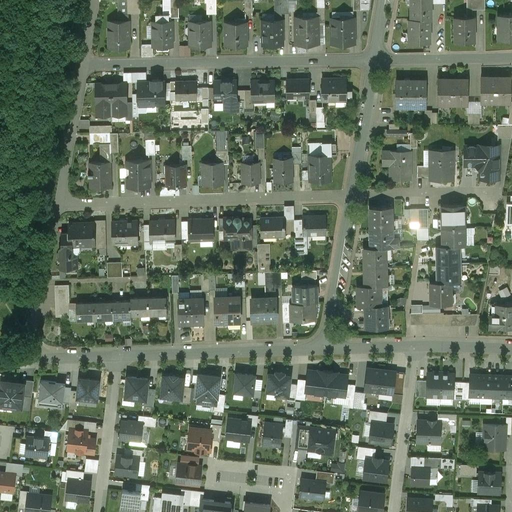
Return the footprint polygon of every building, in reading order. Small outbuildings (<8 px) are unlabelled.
[(140,0),(127,0),(127,14),(141,13),(140,0)] [(170,0),(164,0),(164,16),(160,16),(160,21),(172,21),(172,18),(171,18),(170,0)] [(179,18),(178,0),(170,0),(171,18),(172,18),(179,18)] [(216,0),(208,0),(209,14),(217,14),(216,0)] [(252,0),(244,0),(244,13),(253,13),(252,0)] [(288,0),(280,0),(280,14),(288,14),(288,0)] [(361,11),(360,0),(352,0),(353,11),(361,11)] [(360,0),(361,11),(369,11),(369,0),(360,0)] [(430,0),(410,0),(411,19),(409,19),(409,34),(410,34),(410,41),(409,41),(409,42),(429,42),(429,19),(431,19),(430,0)] [(466,0),(466,17),(455,17),(455,41),(474,41),(474,17),(473,17),(473,10),(471,10),(470,0),(466,0)] [(484,0),(470,0),(471,10),(473,10),(485,10),(484,0)] [(511,15),(499,15),(499,29),(500,29),(500,39),(499,39),(499,40),(511,39),(511,15)] [(318,23),(318,16),(317,16),(295,17),(295,45),(319,45),(318,23)] [(354,18),(331,18),(332,44),(354,44),(354,18)] [(129,20),(109,21),(109,48),(129,47),(129,20)] [(282,20),(263,20),(263,45),(282,45),(282,20)] [(172,47),(172,21),(160,21),(153,21),(153,47),(172,47)] [(210,46),(210,21),(190,21),(190,47),(210,46)] [(246,22),(226,22),(226,46),(246,46),(246,22)] [(496,77),(481,77),(481,102),(496,102),(496,77)] [(511,77),(496,77),(496,102),(510,102),(511,101),(511,77)] [(346,79),(322,79),(322,100),(346,100),(346,79)] [(453,79),(438,79),(438,104),(453,104),(453,79)] [(468,79),(453,79),(453,104),(468,104),(468,79)] [(264,81),(264,80),(252,80),(252,90),(252,102),(253,102),(274,101),(274,81),(264,81)] [(309,97),(309,80),(286,80),(287,97),(309,97)] [(426,81),(396,80),(396,106),(405,106),(425,106),(425,107),(426,107),(426,81)] [(196,81),(176,82),(176,99),(196,99),(196,81)] [(235,81),(223,82),(223,81),(214,81),(214,101),(228,101),(228,100),(236,100),(236,101),(236,90),(236,81),(235,81)] [(126,102),(126,82),(111,83),(111,116),(126,115),(126,112),(126,102)] [(146,82),(138,82),(138,99),(146,99),(146,83),(146,82)] [(163,82),(163,83),(146,83),(146,99),(154,99),(154,104),(164,104),(164,82),(163,82)] [(111,116),(111,83),(96,83),(97,116),(111,116)] [(244,108),(244,90),(236,90),(236,101),(237,101),(237,109),(244,108)] [(252,90),(244,90),(244,108),(253,108),(253,102),(252,102),(252,90)] [(324,122),(324,107),(316,107),(316,114),(316,122),(324,122)] [(511,134),(511,124),(498,124),(498,138),(511,138),(511,134)] [(256,131),(256,146),(265,146),(265,130),(256,131)] [(227,131),(215,131),(216,151),(228,150),(227,131)] [(118,151),(118,132),(112,133),(110,133),(110,143),(111,143),(111,151),(118,151)] [(110,133),(90,133),(90,144),(100,143),(110,143),(110,133)] [(155,139),(145,140),(146,155),(155,154),(155,139)] [(110,143),(100,143),(100,161),(110,161),(111,161),(111,151),(111,143),(110,143)] [(336,143),(322,144),(322,154),(329,154),(330,154),(337,155),(336,143)] [(192,159),(191,145),(182,145),(183,159),(192,159)] [(499,146),(465,146),(465,165),(472,165),(480,165),(480,178),(499,178),(499,146)] [(228,150),(216,151),(216,162),(222,162),(222,164),(228,164),(228,150)] [(453,150),(430,150),(430,165),(430,177),(430,178),(453,178),(453,150)] [(410,151),(390,151),(382,151),(382,162),(390,162),(390,179),(410,179),(410,151)] [(301,152),(292,152),(292,157),(293,164),(301,164),(301,152)] [(322,154),(309,155),(310,181),(330,181),(329,154),(322,154)] [(283,159),(273,160),(273,169),(275,169),(275,180),(283,180),(283,182),(291,182),(291,164),(293,164),(292,157),(283,157),(283,159)] [(149,159),(126,160),(127,187),(150,186),(149,159)] [(100,161),(89,162),(89,173),(88,173),(88,176),(90,176),(90,188),(111,187),(110,161),(100,161)] [(216,162),(202,163),(203,185),(223,184),(222,164),(222,162),(216,162)] [(258,162),(242,163),(243,183),(259,183),(258,162)] [(185,164),(165,165),(165,166),(163,166),(163,173),(165,173),(166,186),(186,185),(185,164)] [(430,165),(417,165),(417,177),(430,177),(430,165)] [(464,205),(442,206),(442,219),(442,228),(464,227),(464,205)] [(392,207),(369,208),(370,230),(392,229),(392,207)] [(428,208),(418,209),(418,223),(428,222),(428,208)] [(418,223),(418,209),(410,209),(410,223),(418,223)] [(325,216),(302,217),(303,235),(326,234),(325,216)] [(250,219),(240,219),(239,218),(237,217),(235,218),(219,218),(219,231),(225,231),(225,239),(232,239),(232,248),(257,247),(257,246),(257,244),(257,225),(250,225),(250,219)] [(284,217),(262,218),(263,235),(271,235),(271,236),(285,235),(285,234),(285,220),(284,217)] [(201,220),(201,219),(189,219),(190,221),(190,239),(213,239),(212,219),(201,220)] [(442,219),(433,219),(433,227),(433,228),(442,228),(442,219)] [(174,220),(158,220),(158,221),(149,221),(149,224),(150,242),(152,242),(175,241),(174,220)] [(294,220),(285,220),(285,234),(295,234),(294,220)] [(137,221),(112,221),(112,244),(122,243),(122,244),(138,244),(137,221)] [(190,221),(181,222),(182,239),(190,239),(190,221)] [(94,222),(68,223),(69,233),(69,246),(70,246),(94,246),(95,246),(94,224),(94,222)] [(106,224),(94,224),(95,246),(94,246),(94,249),(106,248),(106,224)] [(149,224),(143,225),(144,250),(152,250),(152,242),(150,242),(149,224)] [(464,227),(442,228),(443,246),(459,245),(465,245),(464,227)] [(466,244),(475,244),(474,227),(466,227),(466,244)] [(392,229),(370,230),(370,248),(386,247),(391,247),(393,247),(392,229)] [(69,233),(61,233),(61,234),(62,234),(62,244),(59,247),(60,256),(58,258),(58,265),(60,267),(61,267),(61,268),(77,267),(77,256),(71,256),(71,255),(70,255),(70,246),(69,246),(69,233)] [(303,238),(295,238),(295,254),(304,254),(304,246),(303,246),(303,238)] [(269,243),(257,244),(257,246),(257,247),(258,272),(265,272),(269,272),(270,272),(269,243)] [(182,244),(174,245),(175,260),(182,260),(182,244)] [(443,246),(437,246),(437,264),(459,263),(459,245),(443,246)] [(370,248),(365,248),(364,248),(364,267),(386,266),(386,247),(370,248)] [(122,262),(107,262),(107,277),(122,277),(122,262)] [(459,263),(437,264),(438,282),(451,282),(460,281),(459,263)] [(386,266),(364,267),(365,286),(379,285),(380,285),(387,285),(386,266)] [(493,276),(502,275),(501,268),(492,268),(493,276)] [(316,270),(301,271),(302,279),(317,278),(316,270)] [(269,288),(269,272),(265,272),(266,298),(251,299),(252,321),(276,320),(275,288),(269,288)] [(270,272),(269,272),(269,288),(275,288),(281,287),(281,272),(270,272)] [(244,273),(237,273),(237,287),(245,287),(244,273)] [(438,282),(430,282),(430,304),(451,304),(451,282),(438,282)] [(317,284),(293,285),(293,302),(314,301),(317,301),(317,284)] [(365,286),(358,286),(358,306),(365,306),(380,305),(380,285),(379,285),(365,286)] [(166,296),(148,297),(149,315),(167,314),(166,296)] [(227,296),(215,297),(216,322),(228,322),(227,296)] [(239,296),(227,296),(228,322),(240,321),(239,296)] [(148,297),(130,298),(130,300),(131,316),(149,315),(148,297)] [(203,297),(190,298),(191,323),(204,323),(203,297)] [(190,298),(178,298),(179,323),(191,323),(190,298)] [(130,300),(112,301),(113,319),(131,319),(131,316),(130,300)] [(112,301),(94,302),(95,320),(113,319),(112,301)] [(293,302),(292,302),(290,302),(291,319),(315,319),(314,301),(293,302)] [(94,302),(76,302),(77,320),(95,320),(94,302)] [(290,302),(282,302),(283,323),(292,322),(291,319),(290,302)] [(511,304),(496,304),(496,315),(489,315),(489,327),(511,327),(511,304)] [(380,305),(365,306),(366,328),(388,327),(387,305),(380,305)] [(478,314),(469,314),(470,326),(476,326),(478,314)] [(381,370),(367,368),(365,390),(379,392),(381,370)] [(323,372),(308,370),(306,392),(325,394),(328,371),(323,371),(323,372)] [(395,372),(381,370),(379,392),(393,393),(395,372)] [(255,373),(235,371),(233,393),(252,395),(255,373)] [(347,375),(333,373),(333,372),(328,371),(325,394),(345,396),(347,375)] [(276,374),(269,373),(267,391),(276,392),(276,394),(288,395),(288,396),(290,383),(290,376),(284,375),(284,373),(276,372),(276,374)] [(148,376),(128,373),(125,394),(145,396),(148,376)] [(222,375),(205,373),(203,391),(220,393),(222,375)] [(441,373),(427,373),(427,381),(426,397),(440,397),(441,373)] [(454,374),(441,373),(440,397),(453,398),(454,382),(454,374)] [(177,376),(170,375),(170,376),(163,375),(161,396),(181,399),(182,399),(183,386),(184,378),(177,377),(177,376)] [(481,375),(470,375),(469,382),(469,396),(481,397),(481,375)] [(493,375),(481,375),(481,397),(492,397),(493,375)] [(504,376),(493,375),(492,397),(503,398),(504,376)] [(511,376),(504,376),(503,398),(511,398),(511,376)] [(99,380),(80,378),(78,391),(77,398),(78,398),(97,400),(99,380)] [(23,384),(24,384),(23,396),(32,397),(34,381),(24,380),(23,384)] [(65,383),(41,380),(38,405),(62,408),(63,402),(65,386),(65,383)] [(427,381),(417,380),(415,396),(426,397),(427,381)] [(23,384),(0,381),(0,382),(0,404),(21,407),(23,396),(24,384),(23,384)] [(464,382),(454,382),(453,398),(453,400),(463,400),(464,382)] [(297,384),(290,383),(288,396),(288,395),(287,401),(295,402),(297,384)] [(71,387),(65,386),(63,402),(70,403),(71,390),(71,387)] [(191,387),(183,386),(182,399),(181,399),(180,403),(190,403),(191,387)] [(78,398),(77,398),(78,391),(71,390),(70,403),(69,408),(76,409),(78,398)] [(147,405),(145,405),(145,401),(136,400),(134,412),(145,414),(147,405)] [(388,413),(370,410),(368,422),(372,422),(372,421),(386,423),(388,413)] [(258,415),(247,414),(246,420),(251,420),(250,425),(257,426),(258,415)] [(457,415),(439,414),(439,422),(440,422),(440,429),(450,429),(451,423),(456,424),(457,415)] [(144,420),(124,418),(122,437),(141,439),(144,420)] [(246,420),(229,418),(226,438),(249,440),(250,425),(251,420),(246,420)] [(85,421),(68,419),(66,429),(70,429),(70,428),(84,430),(85,421)] [(96,422),(85,421),(84,430),(88,430),(95,431),(96,422)] [(386,423),(372,421),(372,422),(370,441),(390,444),(393,424),(386,423)] [(439,422),(435,422),(435,421),(429,421),(429,422),(418,421),(418,432),(419,432),(419,442),(429,442),(429,443),(430,443),(430,442),(439,442),(440,429),(440,422),(439,422)] [(283,424),(265,422),(265,426),(264,426),(263,440),(270,440),(270,444),(280,445),(283,424)] [(211,423),(210,430),(211,430),(209,439),(220,441),(222,425),(211,423)] [(285,424),(284,436),(291,436),(292,425),(285,424)] [(506,425),(484,424),(483,444),(483,448),(490,448),(489,450),(498,450),(498,449),(505,449),(505,443),(506,434),(505,434),(506,425)] [(190,427),(188,448),(196,449),(196,450),(205,451),(206,450),(210,451),(211,440),(209,439),(211,430),(210,430),(190,427)] [(335,430),(311,427),(308,449),(309,449),(321,451),(321,453),(332,455),(335,430)] [(84,430),(70,428),(70,429),(68,448),(76,449),(76,451),(94,453),(95,439),(87,438),(88,430),(84,430)] [(58,432),(45,430),(44,438),(49,439),(49,443),(57,443),(58,432)] [(35,437),(28,436),(27,444),(26,454),(47,457),(49,443),(49,439),(44,438),(43,438),(43,437),(35,436),(35,437)] [(376,448),(358,446),(356,458),(366,460),(366,458),(372,459),(372,457),(375,457),(376,448)] [(68,450),(68,456),(75,457),(76,451),(76,449),(68,448),(68,450)] [(143,450),(125,448),(124,456),(139,458),(138,461),(143,461),(144,456),(142,456),(143,450)] [(321,453),(321,451),(309,449),(308,457),(321,458),(321,453)] [(181,454),(180,463),(198,465),(199,456),(181,454)] [(124,456),(118,455),(115,473),(137,475),(138,461),(139,458),(124,456)] [(366,460),(364,478),(386,481),(388,461),(381,460),(381,458),(375,457),(372,457),(372,459),(366,458),(366,460)] [(442,458),(424,457),(423,467),(430,468),(441,468),(442,458)] [(99,460),(86,458),(85,471),(97,473),(99,460)] [(180,463),(179,463),(177,482),(199,485),(201,466),(198,465),(180,463)] [(332,464),(331,470),(344,471),(345,463),(338,463),(338,465),(332,464)] [(477,465),(460,464),(460,475),(476,476),(477,465)] [(423,467),(412,467),(411,484),(429,485),(430,468),(423,467)] [(69,480),(70,479),(83,481),(85,471),(67,469),(65,479),(69,480)] [(16,473),(0,470),(0,492),(14,494),(16,473)] [(317,470),(315,480),(325,481),(325,482),(333,483),(334,472),(317,470)] [(500,473),(479,472),(478,491),(499,492),(500,473)] [(90,482),(83,481),(70,479),(69,480),(68,490),(67,490),(67,499),(77,500),(77,499),(88,500),(90,482)] [(315,480),(302,479),(300,495),(323,499),(325,482),(325,481),(315,480)] [(136,483),(135,491),(141,492),(140,499),(148,500),(150,485),(136,483)] [(135,491),(123,490),(120,509),(139,511),(140,499),(141,492),(135,491)] [(381,511),(384,494),(361,491),(358,511),(359,511),(381,511)] [(181,511),(184,496),(161,492),(158,511),(161,511),(181,511)] [(47,511),(49,495),(28,493),(25,511),(47,511)] [(224,511),(226,500),(201,496),(199,511),(224,511)] [(431,511),(432,500),(407,499),(406,511),(431,511)] [(268,511),(269,504),(244,501),(242,511),(268,511)]
